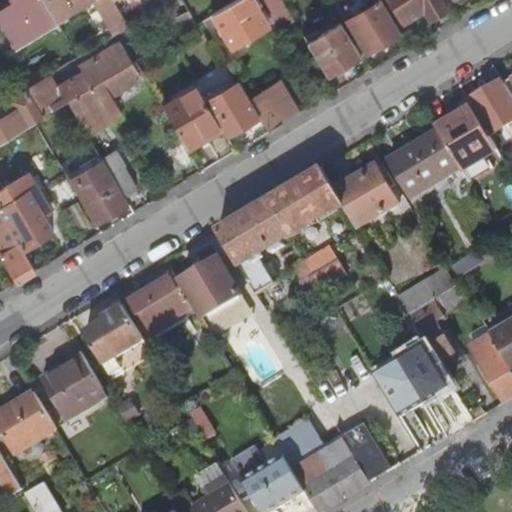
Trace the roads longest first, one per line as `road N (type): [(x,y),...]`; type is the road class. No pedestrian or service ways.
road 1 (residential): [(0,325),(511,19)]
road 2 (residential): [(364,511),(511,424)]
